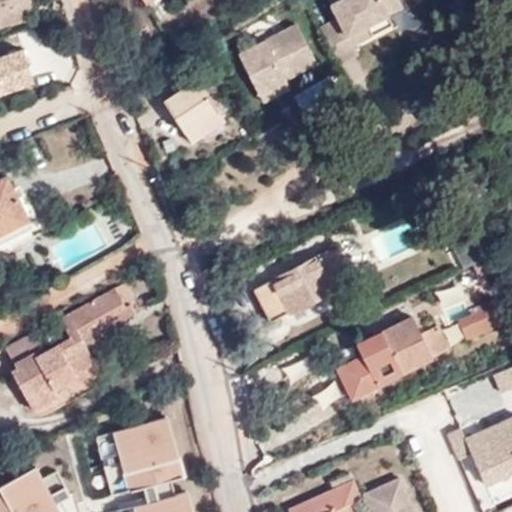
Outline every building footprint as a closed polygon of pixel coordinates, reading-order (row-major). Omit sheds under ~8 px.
[(0,0),(0,11),(33,0),(0,0)] [(372,34),(367,24),(386,14),(402,5),(398,0),(338,0),(331,4),(338,18),(320,27),(339,63),(358,53),(353,44),(372,34)] [(392,24),(386,14),(367,24),(372,34),(392,24)] [(316,63),(296,24),(238,55),(259,93),(285,79),(316,63)] [(0,51),(0,90),(34,80),(23,44),(0,51)] [(263,102),(290,88),(285,79),(259,93),(263,102)] [(200,123),(217,113),(197,81),(164,104),(190,144),(207,133),(200,123)] [(223,122),(217,113),(200,123),(207,133),(223,122)] [(0,231),(28,217),(7,175),(0,177),(0,231)] [(0,242),(33,226),(28,217),(0,231),(0,242)] [(465,270),(489,257),(481,238),(457,250),(465,270)] [(337,245),(321,253),(339,287),(354,279),(337,245)] [(339,287),(321,253),(253,289),(269,321),(288,312),(289,313),(339,287)] [(136,304),(125,284),(61,319),(71,337),(45,351),(35,333),(5,349),(15,368),(11,371),(34,412),(59,399),(56,392),(77,381),(79,384),(100,371),(85,345),(136,317),(132,307),(136,304)] [(487,327),(481,312),(461,321),(468,336),(487,327)] [(433,357),(422,334),(414,318),(366,341),(371,350),(363,354),(377,385),(433,357)] [(439,326),(422,334),(433,357),(450,348),(439,326)] [(511,388),(511,368),(496,375),(503,392),(511,388)] [(487,392),(454,394),(456,419),(489,417),(487,392)] [(168,412),(94,434),(111,492),(185,471),(168,412)] [(511,416),(482,430),(465,438),(459,428),(447,433),(458,459),(471,453),(486,484),(510,473),(511,472),(511,416)] [(465,438),(482,430),(477,419),(459,428),(465,438)] [(60,511),(35,463),(0,481),(0,511),(60,511)] [(414,511),(400,479),(365,495),(371,510),(366,511),(356,511),(352,500),(359,496),(349,473),(330,482),(333,490),(291,507),(293,511),(414,511)] [(511,491),(511,477),(510,473),(486,484),(493,500),(511,491)] [(117,511),(195,511),(192,491),(117,505),(117,511)]
